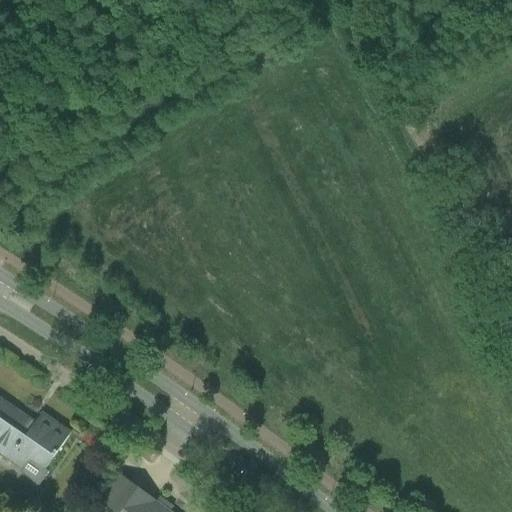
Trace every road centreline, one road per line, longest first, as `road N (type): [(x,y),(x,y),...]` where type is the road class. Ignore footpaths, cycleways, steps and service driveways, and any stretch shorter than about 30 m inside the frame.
road 1 (secondary): [(331,511),(183,399),(0,276)]
road 2 (secondary): [(0,304),(168,416),(291,511)]
